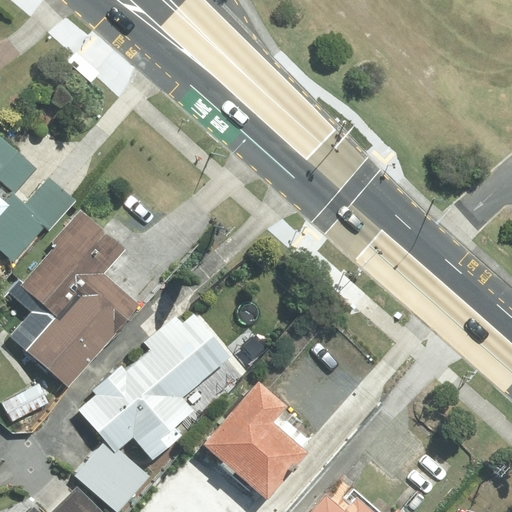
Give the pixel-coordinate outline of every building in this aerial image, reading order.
[(0,259),(8,267),(66,199),(0,142),(0,259)] [(60,388),(132,306),(93,274),(117,249),(74,211),(11,286),(45,316),(16,351),(60,388)] [(175,399),(222,358),(185,316),(72,413),(107,453),(123,439),(144,463),(172,438),(165,429),(184,413),(175,399)] [(275,405),(243,377),(186,443),(250,499),(292,451),(260,423),(275,405)] [(0,401),(0,409),(6,421),(43,404),(34,385),(0,401)] [(91,511),(67,488),(46,511),(29,511),(27,508),(23,511),(91,511)] [(397,511),(393,508),(389,511),(358,511),(340,498),(330,511),(313,494),(298,511),(397,511)]
